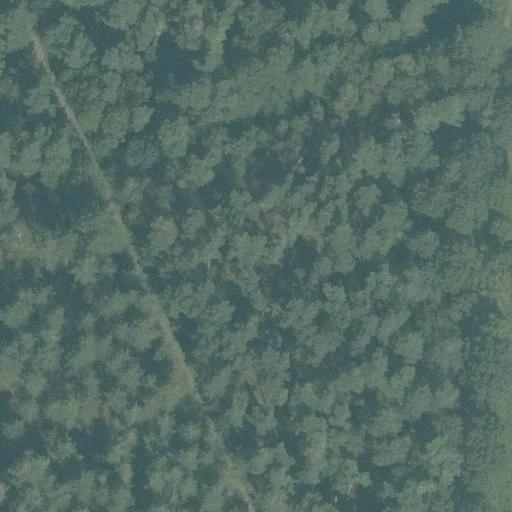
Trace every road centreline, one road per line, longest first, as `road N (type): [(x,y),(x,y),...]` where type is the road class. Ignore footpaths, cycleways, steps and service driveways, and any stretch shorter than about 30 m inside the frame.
road 1 (unclassified): [(244,511),(13,0)]
road 2 (track): [(458,511),(505,0)]
